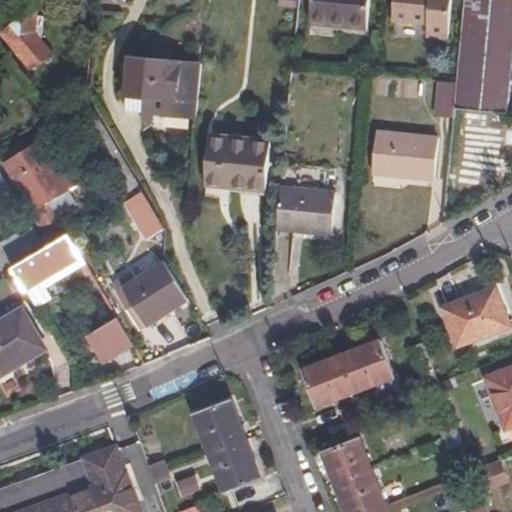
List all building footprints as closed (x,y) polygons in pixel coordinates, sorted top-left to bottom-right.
[(33,0),(21,0),(20,15),(21,16),(32,30),(33,0)] [(369,0),(313,0),(311,17),(347,20),(347,27),(366,29),(369,0)] [(426,36),(447,38),(451,0),(395,0),(393,20),(426,24),(426,36)] [(511,49),(511,0),(464,0),(456,80),(453,106),(506,112),(511,49)] [(32,30),(21,16),(0,31),(0,33),(30,69),(51,53),(32,30)] [(310,23),(347,27),(347,20),(311,17),(310,23)] [(196,116),(202,63),(131,55),(124,108),(141,109),(140,119),(154,120),(155,111),(196,116)] [(456,80),(438,79),(435,114),(452,115),(453,106),(456,80)] [(70,101),(127,196),(141,188),(83,93),(70,101)] [(437,138),(376,132),(372,173),(435,179),(437,138)] [(211,136),(206,188),(265,195),(270,143),(211,136)] [(68,189),(55,166),(44,146),(22,158),(28,168),(24,170),(21,165),(10,172),(41,223),(56,214),(55,212),(75,200),(68,189)] [(55,166),(68,189),(78,182),(66,161),(55,166)] [(322,191),(279,187),(274,229),(330,234),(335,192),(322,191)] [(164,226),(141,188),(127,196),(150,234),(164,226)] [(0,239),(0,272),(11,266),(56,238),(50,228),(34,236),(28,227),(19,232),(17,229),(0,239)] [(11,266),(24,288),(83,256),(68,231),(56,238),(11,266)] [(186,296),(163,259),(121,284),(129,298),(141,320),(143,322),(145,320),(162,310),(186,296)] [(495,287),(443,307),(456,343),(508,324),(495,287)] [(141,320),(129,298),(124,301),(136,323),(141,320)] [(0,319),(0,369),(20,359),(23,362),(44,350),(21,308),(0,319)] [(130,338),(114,311),(85,328),(101,354),(130,338)] [(379,337),(340,352),(354,388),(393,372),(379,337)] [(436,379),(422,343),(407,349),(427,399),(441,394),(436,379)] [(314,404),(354,388),(340,352),(301,368),(314,404)] [(0,374),(23,362),(20,359),(0,369),(0,374)] [(511,366),(486,376),(504,426),(511,423),(511,366)] [(194,411),(208,451),(244,438),(230,398),(194,411)] [(449,449),(465,443),(458,426),(443,432),(449,449)] [(322,449),(334,482),(371,467),(359,435),(322,449)] [(244,438),(208,451),(222,489),(258,475),(244,438)] [(82,454),(82,458),(0,487),(0,511),(141,511),(116,443),(82,454)] [(498,487),(511,481),(511,477),(504,459),(489,465),(498,487)] [(158,483),(173,478),(166,460),(151,465),(158,483)] [(334,482),(345,511),(364,511),(384,505),(371,467),(334,482)] [(197,473),(178,481),(184,497),(203,490),(197,473)] [(491,511),(490,503),(474,507),(475,511),(491,511)]
